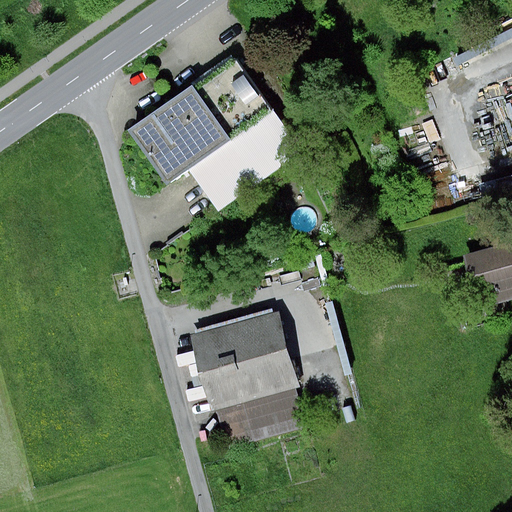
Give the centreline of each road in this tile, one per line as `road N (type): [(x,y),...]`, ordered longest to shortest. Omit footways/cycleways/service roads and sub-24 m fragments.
road 1 (unclassified): [(90,67),(207,511)]
road 2 (unknown): [(511,59),(461,92),(457,113),(469,171)]
